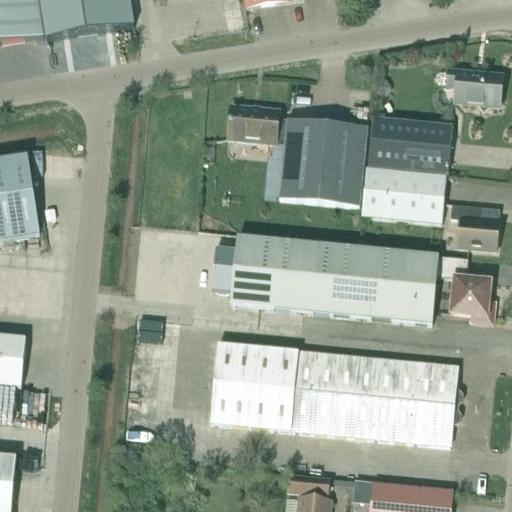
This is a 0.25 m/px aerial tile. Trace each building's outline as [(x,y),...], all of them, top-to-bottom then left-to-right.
[(38,0),(0,0),(0,48),(45,42),(38,0)] [(39,0),(47,44),(135,31),(130,0),(39,0)] [(244,0),(247,13),(290,7),(290,6),(304,4),(303,0),(244,0)] [(450,77),(448,91),(457,92),(456,108),(478,110),(484,117),(491,111),(500,112),(503,82),(450,77)] [(229,145),(286,150),(289,125),(279,124),(280,116),(232,111),(229,145)] [(374,124),(369,172),(449,180),(454,132),(374,124)] [(289,125),(286,150),(280,205),(360,213),(368,133),(289,125)] [(0,245),(38,239),(26,160),(0,164),(0,245)] [(367,174),(363,223),(443,230),(447,182),(367,174)] [(452,210),(451,225),(461,226),(458,253),(497,257),(500,229),(482,227),(484,213),(452,210)] [(273,316),(279,247),(238,243),(236,256),(232,300),(231,312),(273,316)] [(303,318),(309,250),(279,247),(273,316),(303,318)] [(339,253),(309,250),(303,318),(332,321),(339,253)] [(440,262),(339,253),(332,321),(433,331),(438,283),(440,262)] [(212,298),(232,300),(236,256),(217,254),(212,298)] [(469,265),(440,262),(438,283),(456,285),(452,320),(472,322),(472,327),(494,330),(496,308),(490,307),(492,287),(467,285),(469,265)] [(0,391),(24,394),(29,344),(0,341),(0,391)] [(299,358),(219,351),(212,430),(292,438),(295,398),(299,358)] [(319,360),(299,358),(295,398),(315,400),(319,360)] [(319,360),(315,400),(335,402),(339,362),(319,360)] [(335,402),(355,404),(359,364),(339,362),(335,402)] [(359,364),(355,404),(375,406),(379,366),(359,364)] [(379,366),(375,406),(395,407),(399,367),(379,366)] [(395,407),(415,409),(417,389),(419,369),(399,367),(395,407)] [(458,373),(419,369),(417,389),(457,393),(458,373)] [(456,397),(457,393),(417,389),(415,409),(455,413),(455,409),(459,410),(462,407),(463,400),(461,397),(456,397)] [(315,400),(295,398),(292,438),(312,440),(315,400)] [(315,400),(312,440),(331,441),(335,402),(315,400)] [(355,404),(335,402),(331,441),(351,443),(355,404)] [(375,406),(355,404),(351,443),(371,445),(375,406)] [(395,407),(375,406),(371,445),(391,447),(395,407)] [(415,409),(395,407),(391,447),(411,449),(413,429),(415,409)] [(413,429),(453,433),(453,430),(457,430),(460,427),(461,420),(459,417),(454,417),(455,413),(415,409),(413,429)] [(451,453),(453,433),(413,429),(411,449),(451,453)] [(0,511),(12,511),(18,462),(0,460),(0,511)] [(290,482),(288,498),(303,499),(302,504),(300,504),(299,511),(331,511),(332,507),(319,506),(320,501),(328,502),(330,486),(290,482)] [(371,511),(452,511),(454,497),(373,489),(371,511)]
